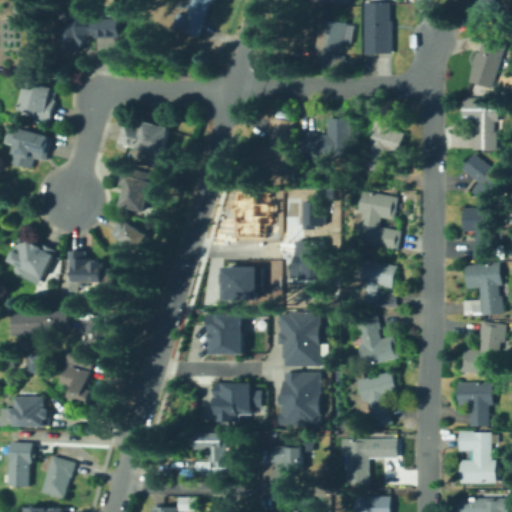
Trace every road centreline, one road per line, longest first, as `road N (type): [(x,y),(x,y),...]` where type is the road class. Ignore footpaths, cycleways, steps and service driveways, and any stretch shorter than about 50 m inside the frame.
road 1 (residential): [(430,38),(426,511)]
road 2 (tertiary): [(212,179),(141,421)]
road 3 (residential): [(430,83),(238,89)]
road 4 (residential): [(280,488),(123,483)]
road 5 (residential): [(238,89),(104,96)]
